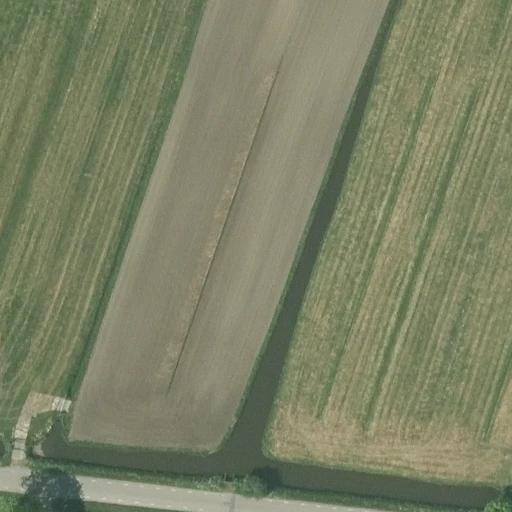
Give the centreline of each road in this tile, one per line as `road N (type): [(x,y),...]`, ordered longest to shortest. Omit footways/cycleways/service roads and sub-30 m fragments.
road 1 (track): [(12,480),(17,443),(170,0)]
road 2 (unclassified): [(305,511),(0,479)]
